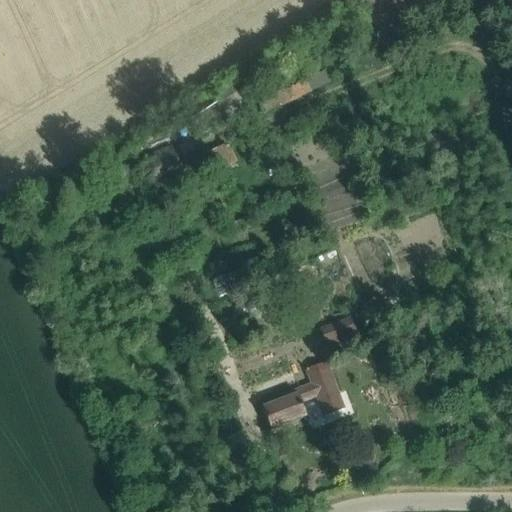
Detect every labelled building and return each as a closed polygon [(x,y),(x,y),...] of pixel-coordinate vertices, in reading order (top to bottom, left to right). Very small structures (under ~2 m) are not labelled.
[(197,130),(241,99),(230,83),(185,114),(197,130)] [(240,165),(228,143),(207,155),(220,177),(240,165)] [(184,176),(169,146),(128,167),(143,197),(184,176)] [(239,195),(234,185),(216,195),(221,205),(239,195)] [(264,317),(288,308),(281,293),(258,302),(264,317)] [(347,320),(319,330),(325,345),(353,334),(347,320)] [(280,403),(263,409),(271,431),(307,418),(301,404),(316,398),(323,418),(344,410),(327,363),(306,371),(311,385),(278,397),(280,403)]
